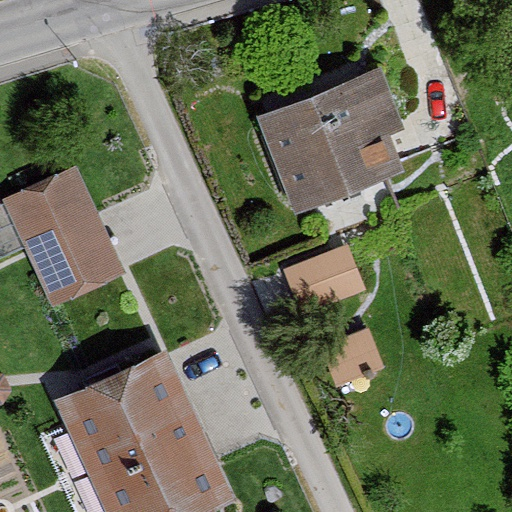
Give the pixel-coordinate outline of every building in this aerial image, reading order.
[(397,68),(274,115),(311,211),(434,164),(397,68)] [(86,168),(13,202),(62,306),(135,273),(86,168)] [(353,244),(294,270),(314,314),(372,287),(353,244)] [(184,349),(72,398),(121,511),(221,511),(250,500),(184,349)] [(0,368),(0,400),(0,401),(11,382),(3,368),(0,368)]
